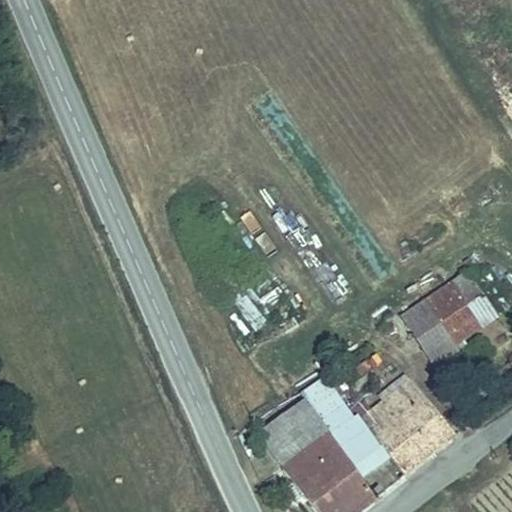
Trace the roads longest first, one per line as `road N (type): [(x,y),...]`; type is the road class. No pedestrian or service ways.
road 1 (tertiary): [(20,0),(247,511)]
road 2 (unclassified): [(390,511),(511,414)]
